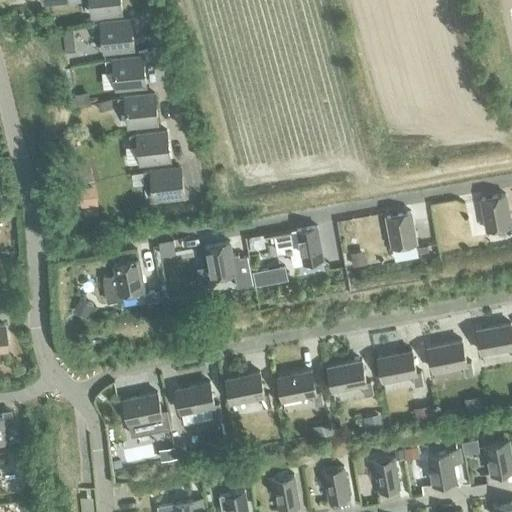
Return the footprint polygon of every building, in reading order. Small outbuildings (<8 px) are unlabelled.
[(81,1),(80,0),(89,0),(91,14),(121,11),(120,0),(67,0),(68,2),(81,1)] [(92,22),(93,34),(101,33),(103,52),(133,48),(130,18),(92,22)] [(73,32),(62,33),(63,40),(64,52),(69,52),(75,51),(73,32)] [(104,59),(106,72),(113,71),(115,89),(145,86),(142,56),(104,59)] [(74,99),(66,101),(69,110),(75,108),(90,104),(86,92),(74,95),(73,95),(74,99)] [(117,97),(118,109),(125,108),(127,126),(157,123),(154,93),(117,97)] [(108,99),(97,102),(99,111),(111,108),(108,99)] [(128,134),(130,146),(138,145),(140,163),(169,160),(166,130),(128,134)] [(78,170),(77,170),(78,174),(80,183),(93,180),(90,166),(78,170)] [(142,171),(143,183),(151,182),(153,200),(183,197),(180,167),(142,171)] [(78,188),(77,188),(79,197),(80,206),(97,203),(94,185),(78,188)] [(481,198),(486,230),(511,225),(505,194),(481,198)] [(386,215),(392,247),(416,242),(410,211),(386,215)] [(290,231),(274,233),(277,250),(291,248),(294,264),(302,263),(323,259),(316,226),(290,231)] [(172,239),(158,241),(160,254),(174,251),(172,239)] [(208,265),(197,267),(199,282),(211,280),(210,277),(233,273),(236,288),(252,285),(247,256),(239,258),(238,254),(231,255),(229,241),(205,246),(208,265)] [(426,245),(416,247),(417,253),(428,251),(426,245)] [(364,254),(352,257),(353,265),(366,263),(364,254)] [(115,275),(103,277),(107,300),(120,298),(119,294),(143,290),(138,258),(113,263),(115,275)] [(270,267),(255,270),(258,282),(272,279),(270,267)] [(158,289),(144,293),(145,302),(160,299),(158,289)] [(80,298),(74,312),(86,317),(92,304),(80,298)] [(476,329),(481,352),(510,347),(511,357),(511,333),(510,323),(476,329)] [(427,346),(432,370),(462,364),(464,376),(473,374),(471,361),(466,362),(461,340),(427,346)] [(377,356),(382,380),(412,374),(414,385),(423,383),(421,371),(415,372),(411,350),(377,356)] [(327,366),(332,390),(361,383),(364,395),(373,394),(370,381),(365,382),(361,359),(327,366)] [(282,399),(311,394),(313,405),(323,403),(320,390),(315,391),(311,369),(277,376),(282,399)] [(230,401),(260,395),(262,407),(271,405),(269,392),(263,393),(259,371),(225,378),(230,401)] [(180,411),(209,405),(212,417),(221,415),(218,402),(213,403),(209,381),(175,388),(180,411)] [(156,391),(122,398),(127,421),(129,433),(159,427),(168,426),(165,413),(161,413),(156,391)] [(482,397),(466,400),(467,408),(467,410),(483,408),(483,405),(482,397)] [(433,405),(415,408),(417,417),(418,419),(436,416),(435,414),(433,405)] [(0,414),(0,440),(15,439),(14,431),(3,432),(1,414),(0,414)] [(380,415),(365,418),(367,426),(367,428),(382,425),(382,423),(380,415)] [(333,423),(314,426),(315,434),(316,437),(335,434),(334,431),(333,423)] [(229,438),(209,442),(211,452),(230,449),(231,448),(229,438)] [(511,461),(510,452),(511,451),(511,439),(508,440),(485,444),(491,473),(511,469),(511,461)] [(476,440),(461,442),(463,454),(478,452),(476,440)] [(175,446),(161,449),(162,460),(177,458),(175,446)] [(417,447),(404,450),(405,452),(406,458),(418,456),(417,450),(417,447)] [(427,454),(433,484),(455,479),(453,462),(460,461),(458,449),(450,450),(427,454)] [(402,450),(394,451),(395,454),(396,460),(403,458),(402,453),(402,450)] [(24,451),(13,453),(14,464),(26,463),(24,451)] [(368,462),(371,477),(377,476),(379,490),(399,487),(393,457),(368,462)] [(317,471),(320,486),(326,485),(329,500),(348,496),(343,466),(317,471)] [(268,480),(270,494),(276,494),(279,508),(298,505),(293,476),(268,480)] [(247,511),(244,490),(218,495),(221,510),(221,511),(247,511)] [(166,504),(158,506),(158,511),(203,511),(203,510),(194,511),(192,500),(166,504)] [(511,511),(511,502),(497,505),(497,511),(511,511)]
